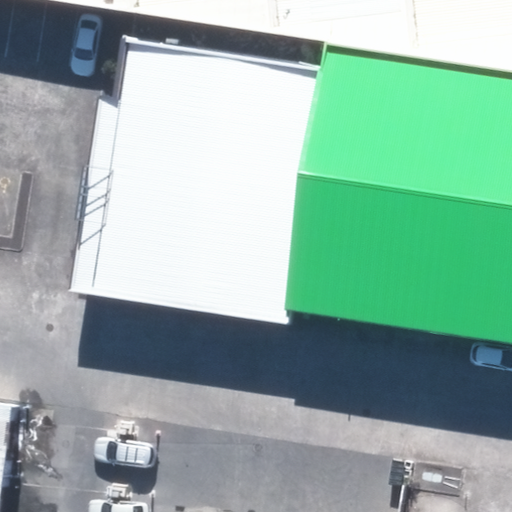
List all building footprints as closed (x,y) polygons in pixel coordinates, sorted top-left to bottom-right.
[(81,0),(151,10),(149,0),(81,0)] [(149,0),(151,10),(289,29),(284,0),(149,0)] [(284,0),(289,29),(428,49),(421,0),(284,0)] [(511,61),(511,0),(421,0),(428,49),(511,61)] [(336,66),(119,36),(83,297),(297,326),(298,313),(511,341),(511,70),(338,47),(336,66)] [(0,511),(10,511),(23,404),(0,401),(0,511)]
